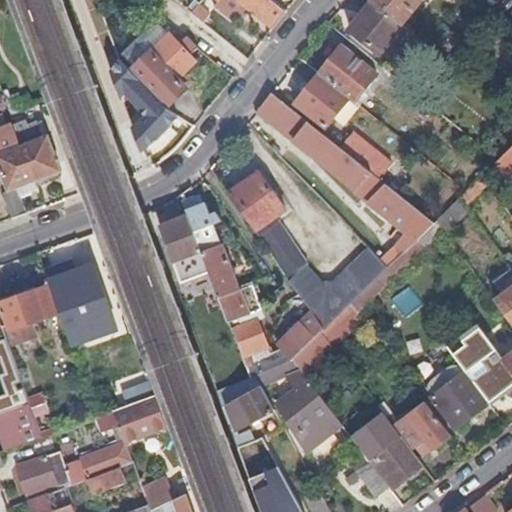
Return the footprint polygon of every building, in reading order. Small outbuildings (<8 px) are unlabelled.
[(222,0),(219,4),(240,20),(249,9),(275,30),(288,13),(271,0),(222,0)] [(370,0),(373,2),(377,5),(405,27),(426,0),(370,0)] [(373,2),(351,31),(355,34),(377,5),(373,2)] [(377,5),(355,34),(354,35),(381,56),(384,53),(404,69),(425,43),(405,27),(377,5)] [(198,8),(193,14),(205,23),(210,17),(198,8)] [(150,40),(128,60),(171,106),(188,90),(180,81),(198,63),(193,57),(200,50),(189,38),(186,39),(166,24),(161,30),(169,40),(159,49),(150,40)] [(352,100),(356,103),(378,76),(343,49),(321,75),(352,100)] [(454,67),(440,56),(435,62),(449,73),(454,67)] [(327,130),(352,100),(321,75),(297,106),(327,130)] [(422,100),(403,84),(394,96),(413,111),(422,100)] [(168,110),(151,92),(131,99),(143,130),(177,116),(168,110)] [(319,161),(409,233),(401,244),(408,251),(416,244),(419,241),(435,225),(399,196),(382,182),(342,150),(274,95),(260,112),(320,160),(319,161)] [(511,106),(501,98),(497,102),(511,114),(511,106)] [(111,107),(122,137),(143,130),(131,99),(111,107)] [(37,183),(63,174),(50,138),(43,141),(37,126),(29,129),(27,124),(17,128),(37,183)] [(37,183),(17,128),(16,126),(0,131),(0,161),(11,193),(5,196),(15,221),(28,216),(18,190),(37,183)] [(382,182),(394,166),(354,135),(342,150),(382,182)] [(511,141),(509,139),(493,157),(499,163),(511,150),(511,141)] [(511,150),(499,163),(496,166),(511,182),(511,150)] [(230,196),(256,233),(287,212),(261,175),(230,196)] [(239,308),(247,304),(225,245),(223,246),(207,205),(197,209),(190,192),(182,198),(189,217),(211,273),(233,331),(251,323),(248,316),(243,318),(239,308)] [(436,224),(444,234),(461,217),(453,207),(436,224)] [(162,228),(184,284),(211,273),(189,217),(162,228)] [(280,223),(260,238),(315,314),(327,331),(352,306),(388,271),(389,270),(371,251),(334,287),(326,288),(308,268),(311,266),(280,223)] [(416,244),(422,252),(426,249),(419,241),(416,244)] [(402,257),(389,270),(395,278),(422,252),(416,244),(408,251),(402,257)] [(61,315),(63,323),(108,306),(96,271),(51,288),(61,315)] [(2,305),(17,346),(38,339),(34,325),(61,315),(51,288),(2,305)] [(511,290),(496,303),(511,323),(511,290)] [(324,334),(334,347),(362,319),(352,306),(327,331),(324,334)] [(287,351),(295,362),(324,334),(327,331),(315,314),(283,345),(287,351)] [(233,331),(251,378),(257,375),(295,362),(287,351),(256,363),(253,355),(268,349),(257,321),(251,323),(233,331)] [(136,370),(146,367),(140,350),(129,353),(136,370)] [(264,388),(290,377),(301,391),(281,408),(309,453),(343,426),(295,362),(257,375),(264,388)] [(490,404),(511,388),(511,371),(505,363),(502,365),(504,369),(493,377),(491,373),(482,362),(466,373),(490,404)] [(209,368),(219,395),(231,389),(233,387),(223,363),(209,368)] [(504,369),(502,365),(491,373),(493,377),(504,369)] [(466,373),(434,398),(457,429),(490,404),(466,373)] [(251,378),(248,380),(252,388),(254,387),(257,392),(242,401),(244,405),(231,411),(239,432),(277,412),(264,388),(257,375),(251,378)] [(106,398),(113,415),(115,414),(151,401),(144,384),(106,398)] [(219,395),(222,402),(234,396),(231,389),(219,395)] [(0,399),(0,430),(8,453),(44,440),(26,390),(0,399)] [(511,393),(497,407),(504,416),(511,409),(511,393)] [(164,415),(158,398),(151,401),(115,414),(122,431),(164,415)] [(427,405),(400,425),(424,458),(452,437),(427,405)] [(376,459),(397,487),(424,465),(388,419),(375,429),(386,443),(388,442),(392,446),(385,451),(376,459)] [(375,429),(362,440),(373,455),(382,448),(385,451),(392,446),(388,442),(386,443),(375,429)] [(236,440),(240,451),(253,445),(249,434),(236,440)] [(89,481),(90,481),(122,469),(124,468),(134,465),(127,445),(82,462),(89,481)] [(240,451),(258,499),(274,493),(266,474),(265,474),(253,445),(240,451)] [(68,490),(74,487),(66,467),(61,454),(20,470),(32,503),(68,490)] [(365,454),(352,463),(359,473),(363,478),(378,499),(392,489),(365,454)] [(81,485),(89,481),(82,462),(66,467),(74,487),(81,485)] [(124,468),(140,510),(150,506),(134,465),(124,468)] [(90,481),(96,495),(127,483),(122,469),(90,481)] [(348,481),(352,486),(363,478),(359,473),(348,481)] [(148,490),(153,504),(187,491),(182,477),(148,490)] [(32,503),(31,504),(33,511),(75,511),(68,490),(32,503)] [(152,510),(152,511),(174,511),(178,511),(195,511),(189,496),(152,510)] [(491,511),(483,501),(471,510),(472,511),(491,511)]
